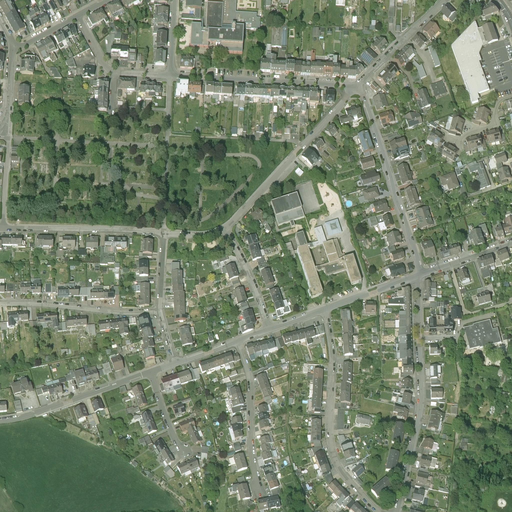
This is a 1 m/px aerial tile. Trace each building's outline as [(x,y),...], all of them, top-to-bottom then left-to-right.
[(20,24),(11,8),(13,7),(11,1),(9,3),(7,0),(0,4),(0,8),(15,36),(24,31),(26,30),(22,23),(20,24)] [(60,6),(57,0),(56,1),(55,1),(53,2),(59,13),(61,12),(60,11),(62,10),(60,6)] [(130,0),(122,0),(123,0),(121,2),(123,6),(125,4),(127,8),(133,5),(130,0)] [(186,0),(186,9),(195,10),(200,10),(201,0),(186,0)] [(221,32),(208,31),(208,30),(205,30),(201,30),(201,26),(192,25),(190,47),(208,48),(208,43),(221,44),(220,53),(242,54),(244,28),(259,29),(260,19),(256,19),(256,14),(235,13),(236,0),(223,0),(223,4),(221,32)] [(59,13),(53,2),(50,3),(50,4),(49,5),(54,14),(56,13),(56,15),(59,13)] [(121,2),(118,3),(112,6),(117,14),(122,11),(120,7),(123,6),(121,2)] [(455,13),(449,5),(442,12),(449,19),(455,13)] [(499,13),(491,5),(483,12),(485,18),(499,13)] [(117,14),(112,6),(107,9),(104,10),(107,15),(109,13),(113,20),(119,17),(117,14)] [(102,11),(96,14),(101,23),(104,21),(106,25),(108,24),(106,20),(104,16),(107,15),(104,10),(102,12),(102,11)] [(163,10),(158,10),(155,10),(155,16),(154,16),(154,18),(167,19),(168,11),(163,10)] [(200,10),(195,10),(195,18),(192,18),(193,17),(189,17),(181,16),(181,19),(200,21),(200,10)] [(96,14),(91,18),(88,19),(90,23),(92,27),(92,28),(101,23),(96,14)] [(45,16),(44,17),(43,15),(40,16),(40,18),(41,19),(38,20),(42,28),(49,24),(45,16)] [(154,18),(153,18),(154,20),(157,20),(157,26),(161,26),(161,28),(163,28),(163,26),(167,26),(167,19),(154,18)] [(38,20),(30,24),(34,33),(42,28),(38,20)] [(404,21),(399,25),(403,31),(408,28),(404,21)] [(439,32),(431,23),(422,31),(431,40),(439,32)] [(480,65),(479,63),(479,61),(476,55),(479,49),(481,46),(488,43),(482,29),(478,30),(475,23),(474,24),(452,48),(472,105),(478,103),(478,101),(476,96),(478,95),(489,91),(483,73),(482,69),(481,67),(480,65)] [(498,42),(492,25),(482,29),(488,43),(488,46),(498,42)] [(114,40),(121,40),(121,30),(115,30),(115,26),(110,26),(110,33),(114,33),(114,40)] [(272,28),(271,48),(286,49),(288,27),(279,26),(279,28),(272,28)] [(73,27),(67,30),(71,38),(74,37),(75,39),(78,37),(75,32),(76,32),(73,27)] [(312,29),(312,38),(320,38),(320,34),(324,34),(324,30),(321,30),(321,29),(312,29)] [(67,30),(61,34),(65,42),(67,45),(69,43),(67,41),(71,38),(67,30)] [(61,34),(54,37),(61,50),(64,48),(61,44),(65,42),(61,34)] [(166,35),(156,35),(156,48),(165,48),(166,35)] [(427,43),(419,35),(412,42),(420,49),(423,46),(427,43)] [(387,46),(380,39),(374,46),(375,47),(374,48),(380,53),(382,51),(382,52),(383,52),(384,52),(384,51),(385,50),(384,49),(387,46)] [(53,47),(49,40),(42,44),(49,56),(53,63),(57,61),(53,54),(56,52),(53,47)] [(481,67),(482,69),(484,69),(479,55),(482,48),(488,46),(488,43),(481,46),(476,55),(479,61),(479,63),(480,65),(481,67)] [(49,56),(42,44),(35,48),(42,60),(49,56)] [(433,46),(428,48),(435,68),(440,66),(433,46)] [(407,47),(401,54),(407,60),(409,62),(414,57),(414,56),(415,55),(414,54),(415,52),(411,49),(410,50),(407,47)] [(120,50),(111,49),(111,57),(120,58),(120,50)] [(128,50),(120,50),(120,58),(119,61),(128,61),(128,52),(128,50)] [(376,59),(368,51),(364,55),(365,56),(362,59),(361,58),(363,61),(369,67),(376,59)] [(136,52),(128,52),(128,61),(127,64),(135,64),(136,56),(136,52)] [(158,53),(155,53),(155,66),(164,67),(165,54),(164,54),(158,53)] [(407,60),(401,54),(394,60),(401,67),(407,60)] [(267,64),(260,63),(260,74),(270,74),(270,59),(271,55),(266,55),(266,61),(267,62),(267,64)] [(293,65),(288,65),(288,62),(289,62),(290,57),(286,56),(285,75),(293,76),(293,65)] [(34,59),(24,58),(24,63),(21,63),(21,67),(33,68),(33,63),(34,63),(34,59)] [(72,58),(65,62),(68,68),(76,68),(72,58)] [(189,58),(186,58),(186,59),(180,59),(180,67),(182,69),(192,70),(192,60),(189,60),(189,58)] [(282,66),(273,65),(273,64),(275,63),(275,59),(270,59),(270,74),(281,75),(282,66)] [(323,67),(312,67),(314,66),(314,62),(311,62),(310,67),(310,77),(322,77),(323,68),(323,67)] [(330,68),(325,67),(325,68),(323,68),(322,77),(331,78),(332,63),(329,62),(328,65),(330,68)] [(366,68),(361,63),(358,66),(364,72),(366,68)] [(296,65),(293,65),(293,76),(300,76),(301,66),(296,65)] [(393,68),(390,65),(384,73),(391,80),(398,73),(393,68)] [(308,67),(301,66),(300,76),(310,77),(310,67),(308,67)] [(364,72),(358,66),(357,67),(357,69),(355,69),(355,79),(357,78),(364,72)] [(419,67),(416,68),(420,80),(426,77),(421,66),(419,67)] [(33,68),(21,67),(20,74),(33,75),(33,68)] [(88,68),(84,68),(83,68),(83,71),(84,71),(84,77),(84,79),(90,79),(90,77),(94,78),(94,68),(88,68)] [(348,69),(339,68),(339,78),(348,79),(348,69)] [(56,69),(51,69),(51,72),(53,73),(52,76),(54,76),(54,79),(62,79),(56,69)] [(391,80),(384,73),(377,80),(385,87),(391,80)] [(127,81),(118,81),(117,97),(121,98),(121,92),(120,92),(120,91),(127,91),(127,81)] [(136,82),(127,81),(127,91),(135,92),(136,82)] [(441,83),(430,87),(432,95),(433,95),(435,98),(445,94),(441,83)] [(188,85),(176,84),(176,94),(187,95),(188,85)] [(155,85),(146,85),(146,94),(154,94),(155,85)] [(201,85),(188,85),(187,95),(190,95),(190,97),(191,97),(191,98),(194,98),(194,95),(200,95),(201,85)] [(221,87),(206,86),(205,96),(212,96),(212,101),(215,101),(215,102),(220,102),(221,97),(221,87)] [(232,87),(221,87),(221,97),(223,97),(223,98),(226,98),(226,97),(231,97),(232,87)] [(245,88),(237,87),(236,91),(235,91),(235,94),(236,94),(236,97),(245,98),(245,88)] [(20,88),(19,88),(18,96),(28,97),(29,89),(20,88)] [(253,88),(245,88),(245,98),(253,98),(253,88)] [(262,89),(253,88),(253,98),(261,99),(262,89)] [(99,89),(98,92),(95,92),(95,96),(98,97),(107,97),(108,90),(99,89)] [(270,89),(262,89),(261,99),(269,99),(270,89)] [(278,90),(270,89),(269,99),(269,101),(272,101),(272,99),(278,100),(278,90)] [(287,90),(278,90),(278,100),(277,108),(282,108),(282,100),(286,100),(287,90)] [(294,91),(287,90),(286,100),(285,110),(290,111),(290,100),(293,100),(294,91)] [(309,92),(301,91),(300,106),(299,125),(303,125),(304,120),(305,105),(308,106),(309,92)] [(317,92),(309,92),(308,106),(318,106),(319,96),(316,96),(317,92)] [(425,92),(417,94),(423,109),(431,106),(425,92)] [(334,93),(326,93),(325,104),(333,104),(334,93)] [(28,97),(18,96),(18,107),(28,107),(28,97)] [(382,96),(373,99),(377,111),(387,108),(384,100),(383,101),(382,96)] [(107,97),(98,97),(98,102),(96,102),(96,105),(107,105),(107,97)] [(358,108),(345,112),(347,118),(339,121),(341,126),(353,122),(354,123),(357,122),(358,121),(358,120),(362,119),(358,108)] [(490,112),(478,109),(477,113),(478,113),(477,116),(488,118),(488,115),(489,116),(490,112)] [(390,113),(379,116),(382,126),(388,124),(392,123),(391,119),(392,119),(390,113)] [(413,117),(410,119),(409,116),(404,118),(408,129),(421,124),(418,115),(413,117)] [(488,118),(477,116),(477,119),(476,119),(475,122),(487,125),(488,121),(487,121),(488,118)] [(459,121),(453,119),(452,123),(453,123),(452,126),(462,128),(463,126),(464,126),(465,122),(459,121)] [(332,126),(325,133),(331,139),(337,132),(335,131),(336,129),(332,126)] [(462,128),(452,126),(451,129),(450,132),(456,134),(461,135),(462,132),(462,131),(462,128)] [(498,130),(495,131),(495,132),(492,133),(495,143),(498,142),(498,143),(502,142),(500,136),(498,130)] [(348,137),(343,131),(340,135),(348,142),(348,140),(348,137)] [(436,133),(433,131),(427,141),(430,143),(433,144),(438,135),(435,133),(436,133)] [(492,133),(489,133),(485,134),(489,145),(492,144),(495,143),(492,133)] [(359,136),(357,137),(360,146),(369,143),(366,134),(359,136)] [(438,135),(433,144),(435,145),(435,146),(438,148),(442,142),(444,137),(441,136),(438,135)] [(480,136),(476,137),(477,138),(474,139),(477,149),(480,148),(480,149),(483,148),(482,142),(480,136)] [(474,139),(471,140),(470,139),(466,140),(468,146),(470,152),(474,151),(473,150),(477,149),(474,139)] [(324,146),(318,140),(312,147),(318,152),(319,151),(320,152),(322,150),(321,149),(324,146)] [(403,141),(389,146),(392,153),(405,148),(403,141)] [(369,143),(360,146),(363,155),(364,155),(369,154),(373,152),(369,143)] [(450,147),(447,145),(445,150),(441,156),(444,157),(445,156),(447,158),(452,149),(450,147)] [(405,148),(392,153),(394,161),(402,159),(408,157),(405,148)] [(17,150),(12,149),(11,164),(20,165),(20,158),(17,158),(17,150)] [(455,150),(452,149),(447,158),(450,159),(450,160),(453,162),(456,157),(459,151),(456,150),(455,150)] [(317,161),(308,152),(301,159),(311,167),(317,161)] [(504,155),(494,159),(497,165),(497,166),(501,164),(507,162),(504,155)] [(372,159),(360,163),(362,172),(375,167),(372,159)] [(490,186),(481,164),(469,169),(471,174),(478,172),(481,180),(477,181),(480,190),(490,186)] [(409,173),(406,166),(397,169),(400,176),(409,173)] [(503,170),(498,172),(499,177),(509,174),(508,169),(503,170)] [(409,173),(400,176),(403,185),(411,182),(409,173)] [(509,174),(499,177),(501,183),(507,181),(511,179),(509,174)] [(366,177),(359,179),(362,187),(379,181),(378,176),(373,178),(372,175),(366,177)] [(454,176),(441,180),(444,187),(448,186),(450,191),(458,188),(454,176)] [(413,188),(404,191),(410,208),(419,205),(413,188)] [(376,189),(363,193),(365,197),(363,197),(365,202),(367,201),(373,199),(378,198),(376,189)] [(295,195),(270,204),(277,227),(289,223),(290,227),(291,229),(294,228),(292,222),(303,218),(295,195)] [(385,202),(370,207),(372,215),(387,210),(385,202)] [(420,211),(415,212),(417,217),(417,219),(418,221),(430,217),(427,208),(420,211)] [(258,210),(252,216),(251,215),(247,219),(254,226),(263,215),(258,210)] [(369,225),(371,225),(372,227),(378,225),(376,217),(367,219),(369,225)] [(390,217),(382,219),(384,224),(378,226),(380,233),(386,231),(386,229),(393,226),(390,217)] [(430,217),(418,221),(419,224),(418,224),(420,230),(433,225),(430,217)] [(510,220),(509,219),(508,220),(507,221),(507,222),(506,222),(507,227),(501,229),(504,237),(511,234),(511,220),(511,221),(510,220)] [(337,221),(323,226),(328,239),(341,235),(337,221)] [(500,226),(498,227),(499,230),(494,232),(495,233),(493,234),(495,239),(496,238),(498,241),(500,241),(505,239),(504,237),(501,229),(500,226)] [(294,238),(298,251),(296,251),(309,293),(307,293),(309,300),(311,300),(322,296),(315,274),(323,272),(325,279),(329,277),(346,272),(351,287),(361,284),(358,277),(352,258),(344,260),(343,256),(341,257),(336,241),(326,245),(321,229),(313,231),(317,244),(306,248),(302,235),(294,238)] [(480,232),(471,235),(471,238),(469,238),(471,243),(473,242),(475,249),(485,246),(480,232)] [(397,234),(386,238),(389,248),(401,244),(400,242),(400,241),(398,236),(397,234)] [(255,237),(244,240),(245,243),(247,242),(249,248),(256,245),(258,245),(255,237)] [(11,239),(1,239),(1,242),(0,241),(0,250),(1,251),(1,247),(11,247),(11,239)] [(20,239),(11,239),(11,247),(20,247),(20,248),(21,248),(21,243),(21,239),(20,239)] [(53,240),(37,240),(37,249),(53,249),(53,240)] [(74,241),(63,240),(62,250),(74,250),(74,241)] [(116,240),(104,240),(104,250),(105,248),(110,248),(110,250),(111,250),(111,249),(115,249),(116,240)] [(125,241),(116,240),(115,249),(115,250),(116,250),(116,248),(118,248),(120,251),(125,251),(125,250),(125,243),(125,241)] [(97,241),(90,241),(90,242),(86,242),(86,251),(90,251),(90,250),(97,250),(97,241)] [(152,243),(142,242),(142,243),(143,243),(143,248),(142,256),(151,257),(152,243)] [(428,243),(426,244),(426,245),(421,246),(425,258),(428,257),(429,259),(433,258),(433,256),(435,255),(430,242),(428,243)] [(289,255),(291,258),(295,257),(290,243),(284,245),(288,255),(289,255)] [(249,248),(248,248),(250,255),(258,252),(256,245),(249,248)] [(459,245),(449,249),(451,257),(462,254),(459,245)] [(449,249),(440,252),(441,254),(439,254),(441,260),(443,259),(443,260),(451,257),(449,249)] [(258,252),(250,255),(253,262),(261,259),(263,258),(263,257),(264,257),(262,251),(258,252)] [(396,253),(391,255),(393,262),(404,258),(401,251),(396,253)] [(506,251),(497,255),(500,260),(501,263),(509,259),(506,251)] [(492,257),(485,259),(487,268),(488,269),(489,268),(489,267),(494,265),(492,257)] [(485,259),(478,262),(483,276),(489,274),(488,269),(487,268),(485,259)] [(500,260),(495,262),(496,268),(503,266),(501,263),(500,260)] [(233,266),(225,269),(227,275),(236,272),(233,266)] [(394,268),(388,270),(389,270),(391,276),(390,278),(390,279),(392,280),(393,279),(394,278),(395,277),(396,278),(400,277),(399,276),(403,275),(403,270),(402,266),(394,268)] [(268,271),(261,273),(263,280),(271,278),(268,271)] [(466,271),(459,274),(462,283),(466,282),(466,281),(469,280),(466,271)] [(227,275),(224,276),(226,283),(238,278),(236,272),(227,275)] [(271,278),(263,280),(265,287),(272,285),(273,285),(271,278)] [(30,287),(20,287),(21,295),(30,295),(30,287)] [(40,287),(30,287),(30,295),(40,294),(40,287)] [(78,289),(68,290),(69,298),(78,298),(78,289)] [(410,289),(402,290),(402,293),(397,293),(398,298),(404,298),(405,298),(410,297),(410,294),(410,292),(410,293),(410,289)] [(69,298),(68,290),(58,290),(58,298),(69,298)] [(242,290),(233,293),(236,299),(244,296),(242,290)] [(277,290),(269,292),(271,298),(279,296),(277,290)] [(436,290),(430,291),(430,290),(425,291),(425,299),(429,299),(430,299),(430,297),(436,297),(436,290)] [(484,295),(477,297),(479,306),(491,303),(489,293),(484,294),(484,295)] [(244,296),(236,299),(238,305),(246,303),(244,296)] [(279,296),(271,298),(273,305),(281,303),(279,296)] [(183,300),(174,300),(174,309),(184,309),(184,305),(182,305),(182,301),(183,301),(183,300)] [(281,303),(273,305),(276,312),(284,309),(281,303)] [(375,304),(365,304),(365,307),(366,314),(375,314),(375,304)] [(184,309),(174,309),(174,322),(186,321),(186,317),(184,317),(184,314),(183,314),(183,310),(184,310),(184,309)] [(448,315),(448,319),(448,320),(448,322),(444,322),(445,327),(445,333),(448,332),(448,334),(450,334),(450,332),(453,332),(452,321),(462,320),(462,315),(461,315),(460,310),(452,310),(452,315),(448,315)] [(251,312),(242,315),(244,321),(253,319),(251,312)] [(349,312),(341,313),(341,318),(342,328),(351,327),(349,312)] [(27,313),(17,314),(18,323),(28,322),(27,313)] [(17,314),(7,315),(8,323),(9,329),(14,328),(13,323),(18,323),(17,314)] [(56,315),(46,316),(47,324),(52,324),(53,330),(57,329),(56,315)] [(46,316),(37,316),(37,325),(47,324),(46,316)] [(442,323),(441,317),(436,317),(436,318),(437,328),(437,333),(440,333),(440,335),(442,335),(442,333),(445,333),(445,327),(444,322),(442,323)] [(86,318),(76,319),(76,328),(86,327),(86,318)] [(142,332),(150,330),(146,318),(138,321),(140,327),(138,328),(140,333),(142,332)] [(436,318),(432,318),(432,322),(428,322),(429,326),(429,333),(429,334),(432,333),(432,335),(434,335),(434,333),(437,333),(437,328),(436,318)] [(76,319),(66,320),(66,328),(76,328),(76,319)] [(253,319),(244,321),(246,328),(251,326),(255,325),(253,319)] [(126,321),(118,322),(119,330),(120,337),(128,336),(127,327),(126,321)] [(490,321),(475,325),(475,326),(463,329),(464,333),(466,333),(469,347),(468,347),(469,351),(479,348),(480,349),(484,348),(483,347),(497,343),(497,344),(501,343),(498,331),(493,332),(490,321)] [(118,322),(108,323),(109,331),(119,330),(118,322)] [(108,323),(98,324),(99,332),(109,331),(108,323)] [(351,327),(342,328),(343,337),(350,337),(352,336),(351,327)] [(188,328),(179,330),(180,339),(190,337),(189,333),(188,333),(187,330),(188,329),(188,328)] [(150,330),(142,332),(143,336),(142,336),(144,342),(150,340),(152,339),(151,336),(150,330)] [(312,330),(303,334),(305,340),(306,341),(309,340),(310,340),(315,338),(312,330)] [(303,333),(296,335),(298,342),(298,343),(305,340),(303,334),(303,333)] [(295,335),(289,337),(291,344),(292,344),(298,342),(296,335),(295,335)] [(289,336),(282,338),(284,346),(291,344),(289,337),(289,336)] [(190,337),(180,339),(182,347),(192,345),(191,341),(190,342),(189,338),(190,338),(190,337)] [(343,337),(342,338),(343,347),(351,346),(350,337),(343,337)] [(284,346),(282,338),(277,340),(280,349),(285,348),(284,346)] [(144,342),(142,342),(144,346),(143,346),(144,352),(151,350),(152,349),(151,346),(152,346),(150,340),(144,342)] [(277,340),(272,342),(275,350),(277,349),(278,350),(280,350),(280,349),(277,340)] [(272,342),(265,344),(268,351),(268,352),(275,350),(272,342)] [(265,343),(258,346),(261,352),(261,353),(268,351),(265,344),(265,343)] [(258,345),(251,347),(251,346),(246,348),(251,362),(256,360),(254,355),(261,352),(258,346),(258,345)] [(351,346),(343,347),(344,357),(352,356),(351,346)] [(438,347),(429,347),(430,355),(441,355),(441,349),(438,349),(438,347)] [(144,352),(143,352),(144,356),(143,356),(145,362),(146,362),(153,359),(152,356),(153,356),(151,350),(144,352)] [(412,355),(412,352),(406,352),(400,353),(400,361),(402,361),(412,360),(412,357),(412,355)] [(238,355),(234,356),(234,354),(230,355),(233,363),(240,361),(238,355)] [(230,355),(221,358),(224,366),(226,372),(230,370),(228,365),(233,363),(230,355)] [(119,358),(111,360),(115,373),(123,370),(119,358)] [(221,358),(212,362),(215,369),(215,372),(220,370),(220,369),(219,368),(224,366),(221,358)] [(153,359),(146,362),(147,365),(144,366),(145,370),(155,366),(153,359)] [(212,362),(202,365),(205,373),(209,372),(209,371),(215,369),(212,362)] [(351,366),(342,365),(342,375),(351,375),(351,366)] [(440,367),(430,367),(430,380),(436,379),(436,376),(440,376),(440,367)] [(412,368),(403,368),(403,376),(406,376),(412,376),(412,368)] [(89,370),(83,371),(84,376),(86,384),(87,384),(92,382),(90,374),(89,370)] [(74,374),(73,374),(75,379),(77,388),(84,386),(84,385),(86,384),(84,376),(83,371),(74,374)] [(95,372),(90,374),(92,382),(93,382),(99,381),(96,371),(95,371),(95,372)] [(188,372),(177,376),(177,377),(180,386),(187,383),(187,382),(191,380),(188,372)] [(316,372),(313,372),(313,375),(313,382),(321,382),(322,372),(316,372)] [(351,375),(342,375),(342,384),(349,385),(350,385),(351,375)] [(259,378),(256,379),(259,385),(267,383),(264,376),(259,378)] [(177,377),(169,379),(173,389),(180,386),(177,377)] [(169,379),(161,382),(162,386),(165,392),(173,389),(169,379)] [(411,381),(403,381),(402,389),(412,390),(412,386),(411,386),(411,381)] [(26,382),(21,383),(22,385),(12,388),(15,396),(29,392),(27,387),(26,382)] [(321,382),(313,382),(312,392),(321,392),(321,382)] [(267,383),(259,385),(261,392),(269,389),(267,383)] [(59,386),(54,387),(56,395),(62,393),(60,384),(59,385),(59,386)] [(342,384),(341,384),(340,394),(349,395),(349,385),(342,384)] [(54,387),(48,389),(48,388),(41,390),(43,395),(49,394),(50,397),(56,395),(54,387)] [(140,388),(132,390),(133,394),(134,394),(135,400),(143,397),(142,394),(140,388)] [(238,389),(229,392),(229,393),(230,393),(232,398),(240,396),(238,389)] [(269,389),(261,392),(264,399),(270,397),(271,396),(269,389)] [(442,391),(431,391),(431,400),(442,400),(442,391)] [(321,392),(312,392),(312,401),(320,401),(321,392)] [(349,395),(340,394),(340,404),(346,404),(348,405),(349,395)] [(410,395),(407,394),(406,395),(403,395),(402,399),(401,404),(404,404),(409,406),(411,397),(409,396),(410,395)] [(232,398),(228,399),(231,410),(233,409),(232,405),(233,405),(242,402),(240,396),(232,398)] [(143,397),(135,400),(137,405),(138,409),(146,407),(144,400),(143,397)] [(16,414),(22,412),(19,401),(14,402),(16,414)] [(320,401),(312,401),(311,411),(319,411),(320,411),(320,401)] [(100,402),(91,405),(95,414),(103,411),(100,402)] [(242,402),(233,405),(232,405),(233,409),(231,410),(232,413),(236,412),(236,409),(242,407),(243,407),(242,402)] [(182,406),(175,408),(175,409),(172,410),(175,417),(180,415),(181,415),(185,414),(182,406)] [(265,407),(257,409),(259,416),(265,414),(267,414),(265,407)] [(83,408),(74,411),(78,422),(79,425),(85,422),(84,420),(87,419),(83,408)] [(135,408),(125,411),(128,419),(133,417),(134,421),(138,420),(135,408)] [(403,410),(394,409),(393,413),(397,414),(396,418),(406,420),(408,411),(403,410)] [(444,415),(432,412),(430,421),(441,423),(442,423),(444,415)] [(259,416),(258,416),(260,424),(266,422),(267,421),(265,414),(259,416)] [(149,415),(141,418),(142,422),(143,421),(145,427),(152,424),(151,421),(149,415)] [(370,419),(356,416),(355,424),(359,425),(360,424),(364,425),(364,426),(369,427),(370,419)] [(239,419),(231,421),(233,428),(239,426),(241,425),(239,419)] [(190,421),(179,426),(183,434),(187,432),(188,434),(189,434),(190,437),(197,434),(197,433),(195,428),(193,424),(192,425),(190,421)] [(441,423),(430,421),(428,429),(439,432),(441,423)] [(260,424),(258,424),(260,431),(268,428),(266,422),(260,424)] [(152,424),(145,427),(147,432),(146,433),(148,437),(156,434),(154,428),(153,428),(152,424)] [(404,426),(396,424),(391,443),(400,445),(402,437),(403,434),(402,434),(404,426)] [(233,428),(231,428),(232,435),(240,433),(241,432),(239,426),(233,428)] [(240,433),(232,435),(234,441),(241,438),(240,433)] [(199,439),(197,434),(190,437),(192,440),(191,441),(194,446),(202,442),(200,439),(199,439)] [(144,449),(151,445),(147,437),(138,442),(140,446),(142,445),(144,449)] [(263,439),(259,441),(261,448),(267,446),(269,445),(267,438),(263,439)] [(433,442),(425,440),(423,449),(424,449),(432,451),(435,452),(437,444),(432,443),(433,442)] [(161,443),(153,447),(156,451),(156,450),(159,455),(166,451),(164,448),(161,443)] [(346,446),(340,448),(343,455),(352,452),(350,445),(346,446)] [(261,448),(260,448),(262,455),(268,453),(270,453),(267,446),(261,448)] [(313,451),(310,451),(313,458),(314,458),(313,457),(322,454),(321,450),(313,451)] [(167,454),(166,451),(159,455),(163,460),(162,461),(164,464),(162,465),(165,469),(166,468),(169,466),(169,467),(170,466),(170,465),(173,463),(168,454),(167,454)] [(352,452),(343,455),(345,462),(351,460),(354,459),(352,452)] [(398,454),(390,452),(385,471),(394,473),(396,465),(397,462),(396,462),(398,454)] [(262,455),(261,456),(263,462),(270,460),(268,453),(262,455)] [(322,454),(313,457),(314,458),(315,457),(317,463),(316,463),(316,464),(325,461),(322,454)] [(242,456),(233,459),(235,466),(244,463),(242,456)] [(426,459),(421,458),(419,466),(428,468),(434,469),(436,460),(427,458),(426,459)] [(195,460),(189,463),(189,464),(186,465),(190,472),(194,469),(195,470),(199,468),(195,460)] [(325,461),(316,464),(316,465),(317,464),(319,469),(318,470),(318,471),(327,468),(325,461)] [(244,463),(235,466),(237,473),(246,470),(244,463)] [(186,465),(183,467),(183,466),(177,469),(180,477),(184,475),(184,474),(190,472),(186,465)] [(266,470),(262,471),(265,478),(273,475),(275,474),(273,467),(272,467),(266,470)] [(364,473),(358,467),(356,469),(352,473),(357,479),(364,473)] [(168,468),(163,472),(165,475),(164,476),(169,482),(175,476),(168,468)] [(327,468),(318,471),(319,471),(320,471),(321,476),(320,476),(321,477),(329,474),(327,468)] [(428,476),(418,474),(415,484),(425,486),(430,487),(432,478),(427,477),(428,476)] [(273,475),(265,478),(268,485),(275,482),(273,475)] [(385,479),(371,492),(377,498),(383,493),(385,491),(391,485),(385,479)] [(275,482),(268,485),(270,492),(278,489),(275,482)] [(308,483),(302,486),(305,493),(311,490),(308,483)] [(338,489),(333,484),(327,490),(328,489),(333,494),(338,489)] [(246,486),(238,488),(238,487),(231,489),(233,494),(237,493),(238,496),(247,494),(246,486)] [(343,494),(338,489),(333,494),(337,499),(336,499),(337,500),(343,494)] [(424,491),(419,490),(418,492),(414,492),(412,500),(422,502),(424,491)] [(247,494),(238,496),(240,503),(249,500),(247,494)] [(348,499),(343,494),(337,500),(338,500),(342,504),(342,505),(340,507),(344,511),(345,509),(347,507),(344,503),(348,499)] [(273,499),(265,501),(267,510),(271,509),(271,510),(275,509),(276,510),(280,509),(277,499),(277,498),(273,499)] [(265,501),(257,503),(258,511),(263,511),(268,511),(267,510),(265,501)] [(355,506),(352,503),(347,507),(345,509),(348,511),(349,511),(355,506)]
